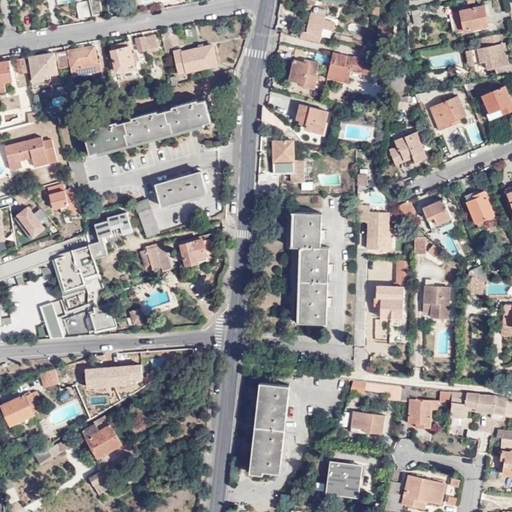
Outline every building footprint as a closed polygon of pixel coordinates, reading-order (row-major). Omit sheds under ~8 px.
[(89,0),(93,15),(102,13),(98,0),(89,0)] [(78,19),(89,17),(86,1),(75,4),(78,19)] [(461,10),(465,30),(489,25),(485,5),(461,10)] [(421,23),(419,10),(412,11),(414,25),(421,23)] [(457,32),(465,30),(461,10),(453,12),(457,32)] [(309,17),(326,20),(327,15),(311,12),(309,17)] [(300,30),(299,36),(321,41),(322,36),(329,37),(331,31),(333,31),(335,22),(326,20),(309,17),(308,23),(307,31),(301,30),(300,30)] [(394,24),(379,22),(378,35),(393,37),(394,24)] [(203,40),(217,36),(215,26),(201,31),(203,40)] [(333,40),(353,46),(356,37),(335,32),(333,40)] [(510,64),(507,49),(499,51),(498,44),(501,43),(499,33),(482,37),(484,46),(472,49),(475,63),(487,61),(488,68),(510,64)] [(144,35),(134,37),(138,52),(148,50),(148,51),(158,49),(154,35),(145,36),(144,35)] [(507,49),(506,42),(501,43),(498,44),(499,51),(507,49)] [(73,72),(101,67),(100,60),(97,61),(94,45),(69,50),(73,72)] [(134,66),(129,46),(112,50),(114,59),(110,60),(112,69),(117,68),(117,70),(134,66)] [(179,74),(217,65),(213,47),(182,53),(182,50),(174,52),(179,74)] [(69,67),(66,51),(56,52),(59,69),(69,67)] [(353,57),(333,52),(327,78),(348,83),(351,70),(369,74),(372,60),(353,56),(353,57)] [(54,53),(29,57),(33,80),(44,79),(43,75),(57,73),(54,53)] [(318,62),(295,56),(289,79),(303,82),(303,85),(315,88),(319,71),(316,70),(318,62)] [(27,73),(24,58),(17,59),(19,74),(27,73)] [(0,61),(0,93),(7,92),(5,81),(14,80),(10,60),(0,61)] [(393,72),(389,85),(399,88),(403,76),(393,72)] [(423,74),(414,72),(411,82),(420,84),(423,74)] [(399,88),(389,85),(386,94),(399,98),(402,89),(399,88)] [(511,109),(511,103),(504,85),(483,94),(487,105),(484,107),(489,118),(511,109)] [(414,93),(417,100),(429,96),(426,91),(414,93)] [(457,96),(430,107),(439,129),(460,120),(459,116),(465,114),(457,96)] [(91,153),(212,121),(206,99),(198,101),(197,98),(172,105),(173,108),(157,112),(156,109),(130,115),(131,119),(118,122),(117,119),(91,126),(92,130),(85,132),(91,153)] [(328,110),(301,103),(297,119),(301,120),(300,123),(304,124),(304,127),(322,131),(328,110)] [(289,127),(262,105),(262,121),(265,121),(277,126),(284,132),(289,127)] [(424,143),(419,130),(395,140),(397,143),(389,147),(397,165),(413,158),(415,162),(427,157),(422,144),(424,143)] [(43,137),(5,147),(12,169),(23,166),(21,157),(33,154),(36,166),(49,162),(43,137)] [(294,173),(293,150),(293,143),(293,140),(272,141),(274,174),(294,173)] [(69,158),(74,177),(77,192),(90,188),(82,155),(69,158)] [(163,206),(207,195),(201,172),(157,183),(163,206)] [(357,173),(357,184),(366,184),(366,173),(357,173)] [(69,203),(70,208),(71,212),(81,209),(75,186),(62,190),(60,183),(47,186),(53,207),(62,205),(69,203)] [(27,190),(10,194),(18,204),(31,195),(27,190)] [(474,199),(467,201),(476,222),(494,215),(484,191),(473,196),(472,196),(474,199)] [(464,196),(467,201),(474,199),(472,196),(473,196),(472,193),(464,196)] [(135,202),(146,236),(159,233),(148,198),(135,202)] [(416,211),(410,198),(397,204),(407,215),(416,211)] [(431,225),(451,216),(444,198),(423,206),(431,225)] [(387,238),(388,232),(389,213),(369,213),(369,206),(356,206),(356,212),(359,212),(358,222),(368,222),(366,250),(384,250),(385,238),(387,238)] [(43,227),(28,207),(14,217),(25,231),(23,233),(28,239),(43,227)] [(322,213),(295,212),(294,247),(299,247),(299,249),(302,249),(299,322),(325,324),(326,307),(328,307),(328,298),(327,299),(328,273),(329,273),(330,265),(328,265),(329,248),(320,247),(320,239),(322,239),(322,230),(321,230),(322,213)] [(415,236),(424,236),(424,232),(418,226),(416,226),(415,236)] [(100,276),(101,278),(110,275),(114,269),(111,258),(107,246),(105,238),(102,239),(98,229),(87,232),(87,233),(90,243),(91,245),(99,271),(100,276)] [(200,238),(200,235),(154,246),(161,267),(162,270),(171,267),(167,252),(172,251),(171,248),(182,245),(186,264),(198,261),(197,256),(207,254),(203,238),(200,238)] [(426,236),(424,236),(415,236),(413,253),(425,253),(426,236)] [(55,254),(87,244),(84,237),(52,249),(51,251),(55,254)] [(56,257),(91,245),(90,243),(87,244),(55,254),(56,257)] [(441,262),(447,256),(433,243),(427,249),(441,262)] [(86,283),(85,280),(84,276),(99,271),(91,245),(56,257),(65,289),(86,283)] [(50,246),(0,265),(0,279),(38,265),(37,261),(47,259),(51,251),(50,246)] [(161,267),(154,246),(140,251),(145,266),(152,264),(154,270),(161,267)] [(65,289),(56,257),(55,254),(52,255),(64,294),(66,293),(65,289)] [(411,287),(413,261),(398,261),(397,286),(377,285),(375,316),(402,317),(403,287),(411,287)] [(472,269),(488,279),(482,265),(472,269)] [(489,281),(488,279),(472,269),(469,270),(484,281),(489,281)] [(483,294),(484,281),(469,270),(465,288),(483,294)] [(85,280),(100,276),(99,271),(84,276),(85,280)] [(19,285),(25,283),(22,275),(16,278),(19,285)] [(434,280),(425,280),(423,312),(431,312),(431,317),(448,318),(449,286),(434,286),(434,280)] [(87,287),(86,283),(65,289),(66,293),(87,287)] [(52,338),(65,337),(58,315),(92,304),(89,294),(44,309),(52,338)] [(114,327),(106,299),(93,304),(92,313),(89,315),(95,333),(114,327)] [(502,325),(511,327),(511,304),(504,304),(502,325)] [(132,324),(143,321),(139,308),(128,311),(132,324)] [(511,336),(511,327),(502,325),(500,333),(511,336)] [(45,387),(59,383),(54,368),(53,368),(41,372),(45,387)] [(365,392),(365,389),(366,381),(355,380),(354,392),(365,392)] [(252,469),(261,381),(258,381),(249,472),(262,473),(263,470),(252,469)] [(288,384),(261,381),(252,469),(263,470),(280,471),(288,384)] [(365,389),(374,390),(374,382),(366,381),(365,389)] [(388,400),(400,401),(402,385),(374,382),(374,390),(374,391),(389,393),(388,400)] [(402,385),(400,401),(409,402),(409,397),(418,398),(419,387),(402,385)] [(452,404),(451,418),(464,420),(465,408),(475,409),(475,411),(476,412),(494,413),(511,417),(511,399),(498,395),(479,394),(479,393),(453,390),(453,393),(452,404)] [(13,423),(42,410),(40,404),(41,404),(35,392),(26,396),(25,394),(4,403),(13,423)] [(439,402),(452,404),(453,393),(440,392),(439,402)] [(437,410),(438,401),(411,399),(408,424),(416,425),(416,428),(429,429),(431,410),(437,410)] [(465,408),(464,420),(475,421),(476,412),(475,411),(475,409),(465,408)] [(384,415),(353,412),(351,432),(362,433),(362,432),(381,434),(384,415)] [(122,444),(105,415),(93,421),(94,423),(81,430),(97,458),(122,444)] [(466,437),(479,438),(479,429),(467,428),(466,437)] [(511,430),(499,429),(498,438),(511,439),(511,430)] [(40,463),(73,444),(70,437),(63,441),(62,439),(35,454),(40,463)] [(181,452),(185,449),(182,443),(177,446),(181,452)] [(511,450),(510,450),(510,451),(502,451),(500,460),(504,460),(502,474),(511,474),(511,450)] [(361,466),(328,462),(324,493),(344,496),(344,495),(356,497),(361,466)] [(98,493),(113,485),(104,468),(89,477),(98,493)] [(6,489),(15,486),(10,475),(2,478),(6,489)] [(401,484),(391,482),(385,509),(401,511),(402,504),(422,508),(424,500),(440,503),(445,483),(409,476),(404,496),(399,495),(401,484)]
